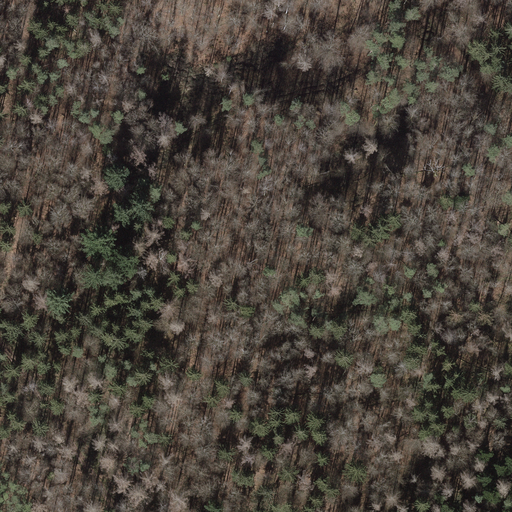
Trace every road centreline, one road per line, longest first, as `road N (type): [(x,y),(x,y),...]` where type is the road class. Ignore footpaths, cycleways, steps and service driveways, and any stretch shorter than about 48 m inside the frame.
road 1 (track): [(0,335),(63,419),(117,511)]
road 2 (track): [(417,0),(452,52),(511,115)]
